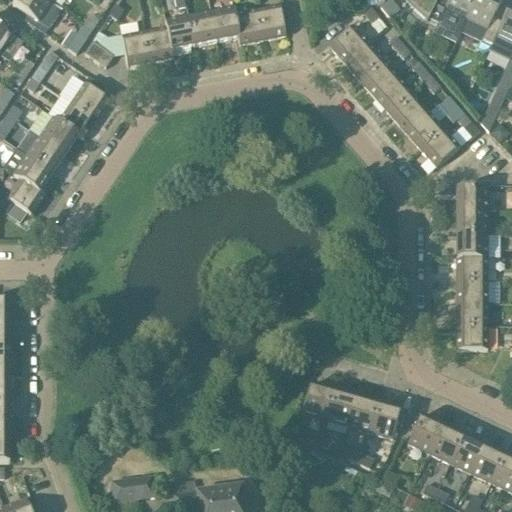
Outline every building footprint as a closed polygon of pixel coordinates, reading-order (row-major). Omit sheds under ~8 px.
[(44,0),(16,0),(12,7),(38,25),(39,24),(49,31),(62,12),(52,5),(44,0)] [(466,22),(476,0),(401,0),(428,24),(429,22),(459,35),(466,22)] [(476,0),(466,22),(487,31),(482,41),(493,46),(503,24),(492,20),(501,0),(476,0)] [(379,10),(389,21),(400,12),(390,1),(379,10)] [(511,2),(497,36),(511,43),(511,58),(510,63),(511,64),(511,2)] [(110,18),(117,23),(123,13),(116,8),(110,18)] [(257,13),(262,44),(286,39),(280,8),(257,13)] [(262,44),(257,13),(235,17),(234,9),(233,10),(234,17),(240,48),(262,44)] [(240,48),(234,17),(233,10),(210,14),(216,45),(238,41),(239,48),(240,48)] [(372,27),(379,20),(371,11),(364,17),(372,27)] [(216,45),(210,14),(188,18),(194,49),(216,45)] [(92,33),(99,23),(90,17),(83,26),(92,33)] [(194,49),(188,18),(165,23),(167,30),(173,61),(174,61),(172,53),(194,49)] [(173,61),(167,30),(165,23),(164,23),(166,30),(144,34),(150,65),(173,61)] [(92,33),(83,26),(77,36),(85,42),(92,33)] [(345,67),(369,47),(353,29),(329,50),(345,67)] [(0,56),(12,38),(0,30),(0,56)] [(150,65),(144,34),(121,39),(127,70),(150,65)] [(403,47),(396,39),(388,45),(395,54),(403,47)] [(93,45),(84,57),(105,71),(113,59),(93,45)] [(360,84),(384,64),(369,47),(345,67),(360,84)] [(403,47),(395,54),(403,63),(411,56),(403,47)] [(50,54),(32,80),(39,85),(57,59),(50,54)] [(18,71),(27,77),(34,67),(25,61),(18,71)] [(375,102),(399,81),(384,64),(360,84),(375,102)] [(18,71),(11,81),(20,87),(27,77),(18,71)] [(433,82),(426,73),(418,79),(426,88),(433,82)] [(39,85),(32,80),(26,90),(33,95),(39,85)] [(84,86),(70,106),(96,124),(110,104),(102,98),(106,92),(88,80),(84,87),(84,86)] [(390,119),(414,98),(399,81),(375,102),(390,119)] [(433,82),(426,88),(434,97),(441,91),(433,82)] [(481,125),(490,130),(507,94),(498,90),(481,125)] [(405,136),(429,115),(414,98),(390,119),(405,136)] [(96,124),(70,106),(58,124),(52,120),(51,121),(58,125),(84,143),(96,124)] [(463,116),(456,107),(448,114),(456,122),(463,116)] [(7,118),(16,124),(22,114),(13,108),(7,118)] [(420,153),(444,132),(429,115),(405,136),(420,153)] [(463,116),(456,122),(464,131),(471,125),(463,116)] [(7,118),(0,127),(0,128),(9,134),(16,124),(7,118)] [(84,143),(58,125),(51,121),(39,140),(64,157),(77,139),(83,143),(84,143)] [(460,150),(444,132),(420,153),(436,171),(460,150)] [(64,157),(39,140),(26,158),(52,176),(64,157)] [(52,176),(26,158),(13,177),(19,181),(45,199),(46,198),(39,194),(52,176)] [(45,199),(19,181),(13,177),(13,178),(19,182),(6,201),(32,219),(45,199)] [(456,215),(487,215),(487,191),(456,191),(456,215)] [(456,238),(487,238),(487,215),(456,215),(456,238)] [(487,261),(487,238),(456,238),(456,261),(487,261)] [(487,261),(456,261),(456,283),(487,284),(487,261)] [(236,267),(229,279),(241,286),(248,274),(236,267)] [(487,284),(456,283),(456,306),(487,306),(487,284)] [(0,327),(10,328),(10,304),(0,303),(0,327)] [(487,306),(456,306),(456,329),(487,329),(487,306)] [(10,328),(0,327),(0,350),(10,350),(10,328)] [(487,329),(456,329),(456,353),(487,353),(487,329)] [(10,350),(0,350),(0,373),(10,373),(10,350)] [(0,396),(9,396),(10,373),(0,373),(0,396)] [(325,423),(333,393),(311,387),(302,417),(325,423)] [(347,430),(355,399),(333,393),(325,423),(347,430)] [(0,396),(0,418),(9,419),(9,396),(0,396)] [(369,436),(377,405),(355,399),(347,430),(369,436)] [(400,412),(377,405),(369,436),(392,442),(400,412)] [(9,419),(0,418),(0,441),(9,442),(9,419)] [(429,457),(442,428),(421,418),(407,447),(429,457)] [(449,467),(463,438),(442,428),(429,457),(449,467)] [(321,437),(311,432),(306,442),(316,447),(321,437)] [(321,437),(316,447),(328,452),(333,442),(321,437)] [(470,476),(483,448),(463,438),(449,467),(470,476)] [(9,442),(0,441),(0,465),(9,465),(9,442)] [(504,458),(483,448),(470,476),(490,486),(504,458)] [(363,456),(353,451),(348,462),(358,467),(363,456)] [(363,456),(358,467),(370,472),(374,461),(363,456)] [(511,461),(504,458),(490,486),(511,496),(511,461)] [(398,480),(388,475),(383,485),(394,490),(398,480)] [(153,479),(110,484),(113,508),(156,502),(153,479)] [(437,492),(427,487),(422,497),(432,502),(437,492)] [(173,497),(175,511),(187,511),(199,511),(198,511),(245,511),(242,489),(173,497)] [(437,492),(432,502),(444,507),(449,497),(437,492)] [(29,511),(25,501),(3,510),(3,511),(29,511)]
